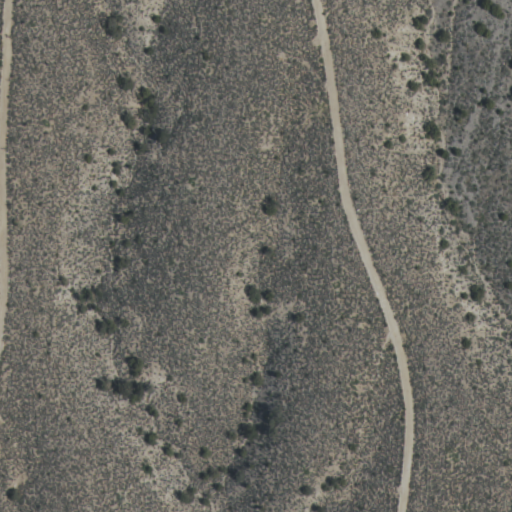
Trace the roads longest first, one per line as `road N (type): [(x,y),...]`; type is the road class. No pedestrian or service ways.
road 1 (track): [(397,511),(412,432),(340,204),(309,0)]
road 2 (track): [(5,0),(0,177)]
